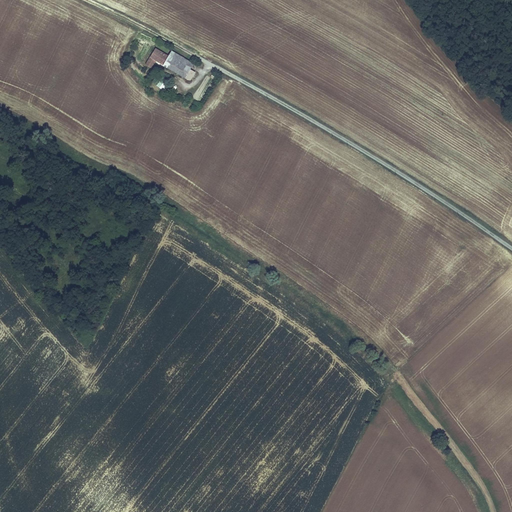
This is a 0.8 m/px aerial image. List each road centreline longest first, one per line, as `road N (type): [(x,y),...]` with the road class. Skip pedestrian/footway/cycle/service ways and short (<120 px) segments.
road 1 (unclassified): [(511,246),(204,57)]
road 2 (track): [(91,0),(204,57)]
